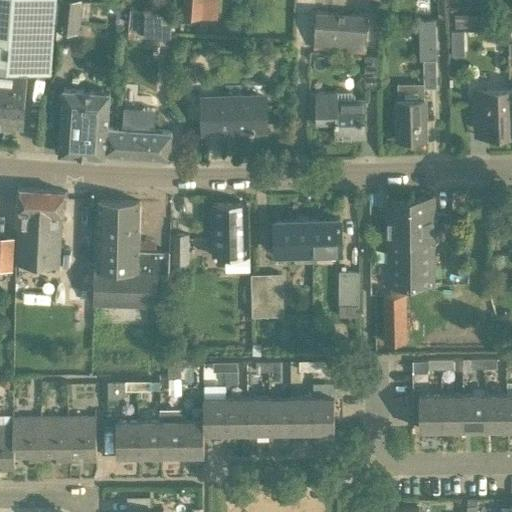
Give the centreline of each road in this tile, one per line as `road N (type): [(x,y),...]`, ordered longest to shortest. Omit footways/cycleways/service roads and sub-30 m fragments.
road 1 (residential): [(0,165),(253,175),(511,168)]
road 2 (residential): [(511,465),(419,466),(374,439),(370,353)]
